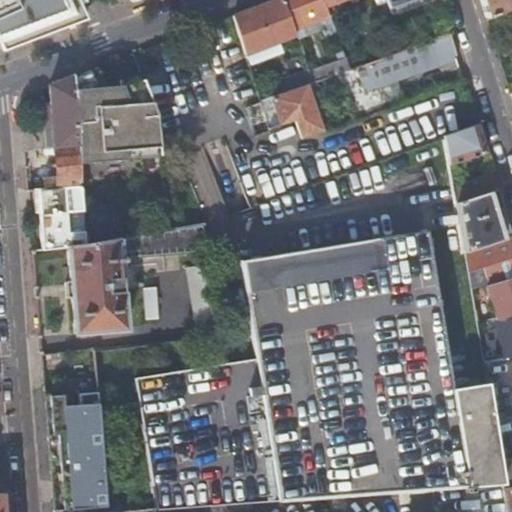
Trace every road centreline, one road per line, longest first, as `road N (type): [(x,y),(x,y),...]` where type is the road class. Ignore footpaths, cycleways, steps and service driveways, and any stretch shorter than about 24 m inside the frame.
road 1 (residential): [(27,511),(0,167)]
road 2 (residential): [(219,0),(0,83)]
road 3 (residential): [(461,0),(511,163)]
